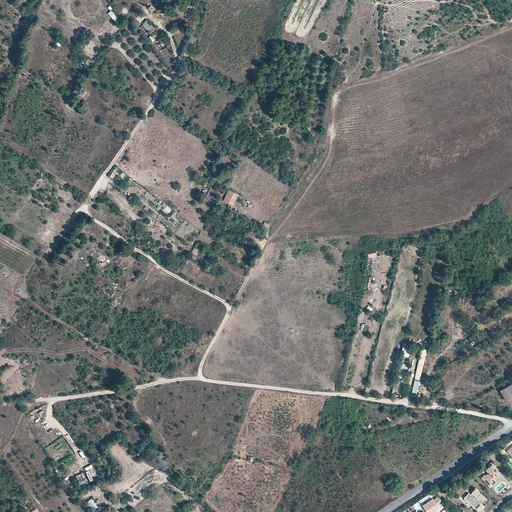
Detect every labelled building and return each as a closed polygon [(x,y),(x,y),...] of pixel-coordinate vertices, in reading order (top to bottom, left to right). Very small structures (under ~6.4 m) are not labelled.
[(148,31),(153,26),(147,18),(141,23),(148,31)] [(93,61),(89,58),(84,65),(88,68),(93,61)] [(83,89),(79,94),(86,98),(89,93),(83,89)] [(110,177),(112,178),(118,170),(116,168),(110,177)] [(233,171),(229,180),(233,182),(238,173),(233,171)] [(223,200),(228,190),(225,188),(216,206),(226,210),(227,207),(221,204),(223,200)] [(229,189),(228,190),(223,200),(232,205),(238,194),(229,189)] [(402,344),(401,355),(409,356),(410,345),(402,344)] [(401,372),(396,371),(390,398),(399,399),(399,395),(395,394),(397,387),(399,379),(402,379),(403,375),(400,375),(401,372)] [(413,393),(415,394),(419,379),(408,377),(406,385),(414,387),(413,393)] [(511,399),(511,386),(511,385),(501,392),(507,402),(511,399)] [(493,476),(496,473),(495,471),(498,469),(489,458),(486,461),(487,462),(484,465),(487,469),(483,472),(483,471),(479,474),(489,486),(493,483),(491,480),(494,477),(493,476)] [(83,472),(75,474),(77,482),(85,480),(83,472)] [(486,497),(474,486),(471,490),(469,493),(468,491),(463,496),(474,507),(479,502),(477,501),(479,499),(479,500),(480,499),(482,501),(486,497)] [(439,505),(443,501),(437,496),(434,499),(433,498),(423,506),(427,511),(432,511),(436,510),(435,509),(436,508),(437,509),(440,507),(439,505)] [(90,499),(86,503),(94,511),(99,511),(96,508),(97,506),(90,499)] [(502,510),(504,511),(509,511),(511,511),(506,506),(504,503),(500,507),(502,510)]
